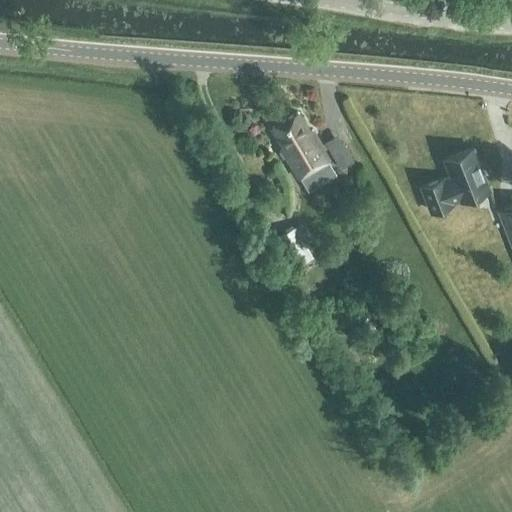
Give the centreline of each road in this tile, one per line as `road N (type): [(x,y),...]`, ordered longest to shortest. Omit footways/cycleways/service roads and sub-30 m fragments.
road 1 (tertiary): [(511,91),(0,45)]
road 2 (unclassified): [(511,25),(312,0)]
